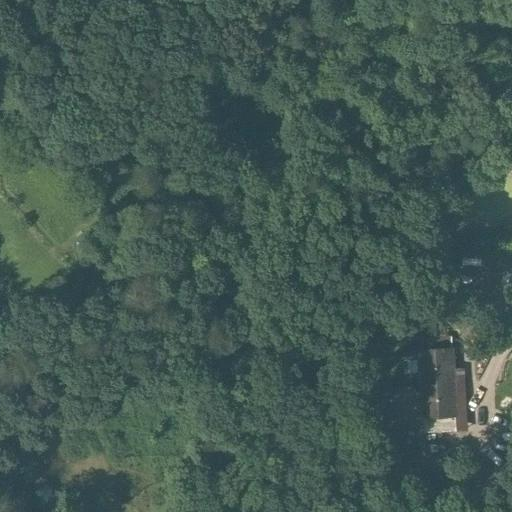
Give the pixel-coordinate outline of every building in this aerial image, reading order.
[(405,328),(404,314),(376,317),(377,331),(405,328)] [(421,335),(422,349),(437,348),(436,334),(421,335)] [(437,348),(422,349),(423,373),(425,417),(459,416),(455,348),(437,348)] [(407,373),(423,373),(422,349),(406,350),(407,373)] [(459,430),(459,416),(425,417),(426,432),(459,430)] [(454,460),(420,464),(423,484),(457,480),(454,460)]
